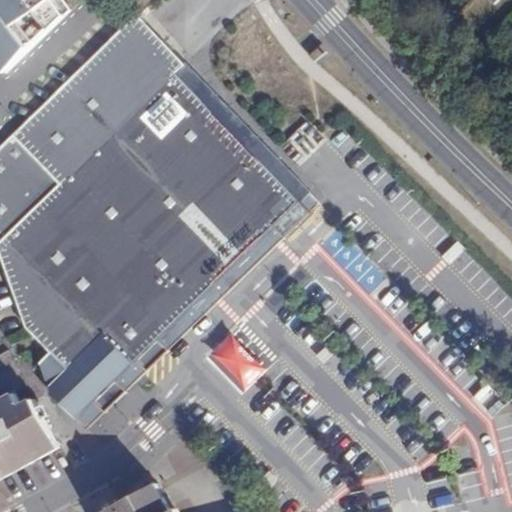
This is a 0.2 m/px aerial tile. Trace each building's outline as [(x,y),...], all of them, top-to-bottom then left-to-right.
[(0,0),(0,63),(8,71),(62,19),(50,4),(53,0),(0,0)] [(189,64),(142,15),(101,55),(150,102),(189,64)] [(80,419),(101,400),(119,382),(143,358),(161,341),(313,192),(189,64),(150,102),(101,55),(0,152),(0,245),(30,329),(52,353),(42,362),(53,392),(80,419)] [(306,124),(288,140),(303,158),(322,142),(306,124)] [(170,349),(320,200),(313,192),(161,341),(170,349)] [(233,334),(209,356),(247,395),(271,371),(233,334)] [(143,358),(119,382),(127,390),(151,366),(143,358)] [(0,454),(55,424),(40,395),(23,404),(17,392),(0,401),(0,454)] [(80,419),(89,428),(108,408),(101,400),(80,419)] [(0,473),(63,439),(61,434),(55,424),(0,454),(0,473)] [(179,511),(170,495),(163,481),(110,509),(111,511),(179,511)]
